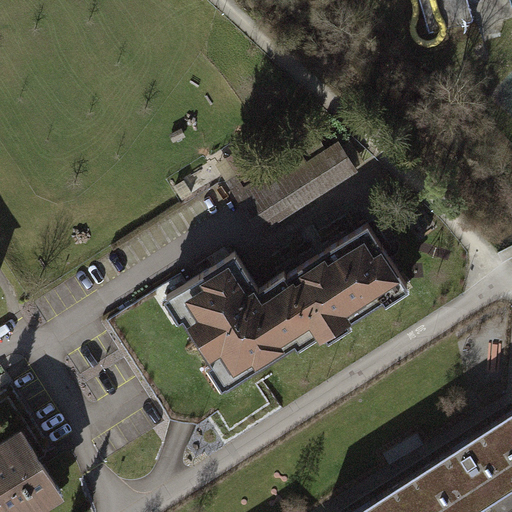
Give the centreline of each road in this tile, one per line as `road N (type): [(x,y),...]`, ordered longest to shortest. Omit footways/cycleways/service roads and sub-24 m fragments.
road 1 (residential): [(137,511),(511,283)]
road 2 (residential): [(0,339),(11,332),(29,354),(123,511)]
